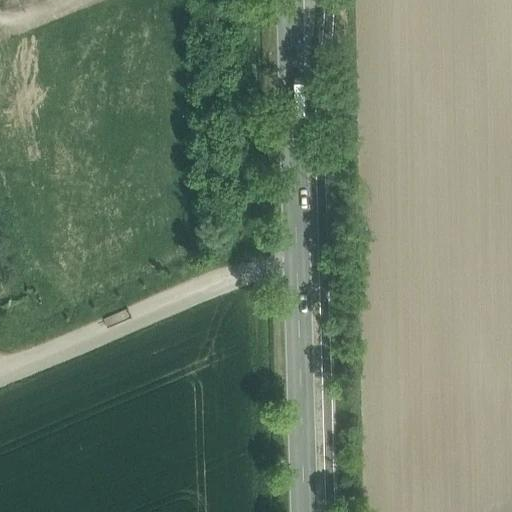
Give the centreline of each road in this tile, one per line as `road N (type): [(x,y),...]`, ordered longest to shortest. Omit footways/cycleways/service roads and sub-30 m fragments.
road 1 (unclassified): [(296,257),(0,380)]
road 2 (secondary): [(292,0),(296,257)]
road 3 (secondary): [(296,257),(306,511)]
